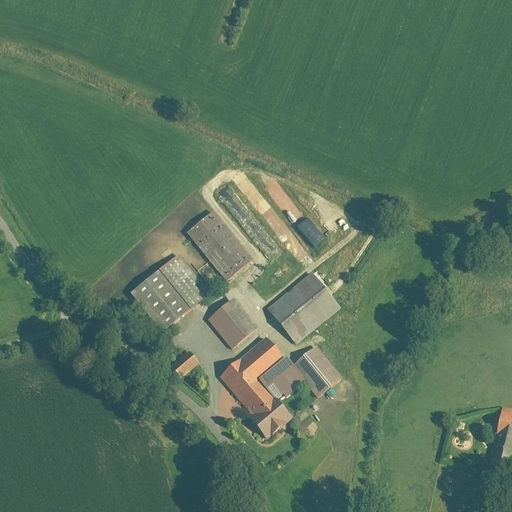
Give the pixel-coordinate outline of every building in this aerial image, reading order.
[(214,215),(189,236),(226,280),(251,260),(214,215)] [(212,300),(179,258),(131,295),(164,337),(212,300)] [(314,277),(271,313),(296,344),(340,308),(314,277)] [(233,303),(212,321),(237,350),(258,333),(233,303)] [(301,378),(266,339),(221,380),(272,437),(291,419),(275,402),(301,378)] [(344,379),(320,349),(297,368),(321,398),(344,379)] [(492,463),(511,467),(511,406),(505,405),(492,463)]
